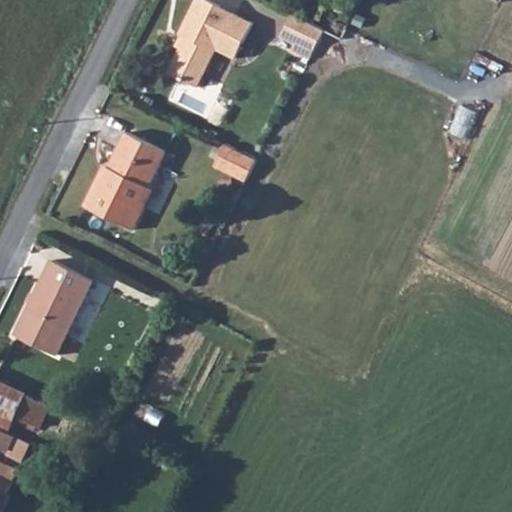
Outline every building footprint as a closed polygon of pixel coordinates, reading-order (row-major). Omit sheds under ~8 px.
[(186,30),(169,63),(200,80),(220,40),(238,49),(255,15),(224,0),(192,0),(180,27),(186,30)] [(289,6),(278,27),(291,33),(308,41),(319,21),(289,6)] [(291,33),(287,42),(304,50),(308,41),(291,33)] [(104,169),(87,205),(131,227),(142,206),(139,204),(167,148),(129,129),(108,171),(104,169)] [(252,155),(221,140),(210,162),(241,177),(252,155)] [(55,259),(20,329),(60,348),(96,279),(55,259)] [(29,392),(0,379),(0,416),(15,423),(19,416),(29,392)] [(29,392),(19,416),(41,426),(52,402),(29,392)] [(0,483),(6,486),(16,465),(0,457),(0,483)]
